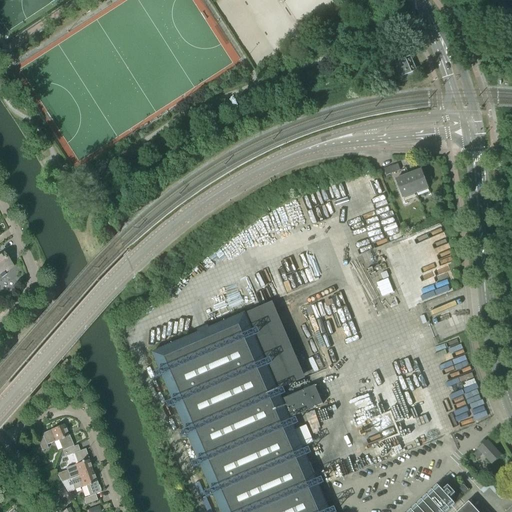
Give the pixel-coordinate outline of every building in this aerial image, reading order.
[(393,63),(400,78),(417,71),(411,56),(393,63)] [(398,165),(391,167),(394,174),(400,171),(398,165)] [(394,174),(391,167),(384,170),(386,177),(394,174)] [(421,171),(408,176),(415,194),(428,189),(421,171)] [(415,194),(408,176),(395,181),(403,199),(415,194)] [(386,264),(405,306),(449,289),(431,245),(386,264)] [(13,266),(3,253),(0,255),(0,273),(5,270),(6,271),(13,266)] [(390,279),(379,281),(382,296),(393,293),(390,279)] [(153,351),(219,511),(329,511),(290,418),(323,405),(315,386),(282,400),(245,313),(153,351)] [(62,450),(72,446),(73,446),(69,436),(67,436),(63,425),(42,434),(43,437),(37,439),(42,451),(48,448),(46,445),(55,441),(55,442),(58,440),(62,450)] [(501,455),(488,441),(479,449),(479,450),(473,455),(477,459),(483,454),(492,464),(501,455)] [(56,474),(61,482),(91,471),(87,460),(89,459),(85,449),(79,451),(77,446),(73,447),(72,446),(62,450),(64,457),(74,453),(78,464),(74,465),(66,468),(67,470),(56,474)] [(91,471),(61,482),(68,492),(74,490),(86,486),(89,496),(83,499),(85,504),(97,500),(95,494),(101,492),(97,482),(95,482),(91,471)] [(458,490),(463,495),(468,490),(464,485),(458,490)] [(411,511),(444,511),(449,508),(448,508),(454,502),(439,486),(411,511)] [(63,488),(57,492),(61,499),(68,495),(63,488)] [(478,511),(469,502),(457,511),(478,511)]
